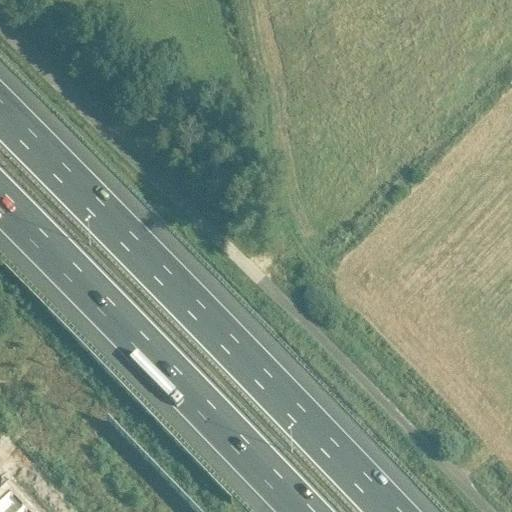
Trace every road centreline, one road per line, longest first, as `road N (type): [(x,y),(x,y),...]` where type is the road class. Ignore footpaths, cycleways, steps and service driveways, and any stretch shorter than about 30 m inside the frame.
road 1 (unclassified): [(480,511),(0,24)]
road 2 (motorway): [(392,511),(0,111)]
road 3 (motorway): [(0,192),(306,511)]
